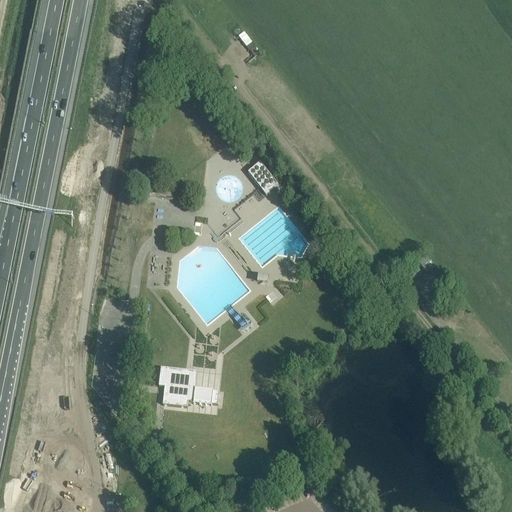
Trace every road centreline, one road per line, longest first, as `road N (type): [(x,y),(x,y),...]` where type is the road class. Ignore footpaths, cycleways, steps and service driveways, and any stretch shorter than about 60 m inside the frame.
road 1 (motorway): [(39,511),(44,395),(117,0)]
road 2 (motorway): [(0,403),(81,0)]
road 3 (motorway): [(55,0),(0,276)]
